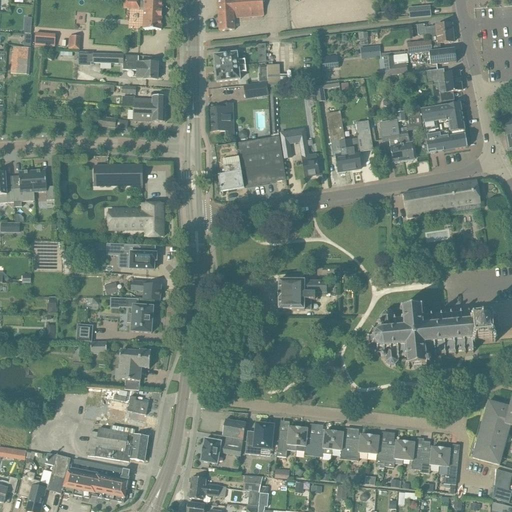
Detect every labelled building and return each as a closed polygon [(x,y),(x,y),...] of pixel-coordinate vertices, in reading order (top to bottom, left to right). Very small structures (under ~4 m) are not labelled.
[(123,0),(123,8),(137,8),(146,8),(145,30),(161,30),(162,0),(161,0),(123,0)] [(234,18),(264,16),(262,0),(217,0),(218,14),(219,31),(229,31),(235,30),(234,18)] [(411,19),(431,17),(430,7),(410,8),(411,19)] [(377,13),(378,22),(389,21),(388,13),(377,13)] [(418,25),(418,35),(419,36),(425,35),(425,36),(437,34),(438,44),(454,43),(452,25),(436,26),(436,27),(424,28),(424,25),(418,25)] [(38,32),(37,45),(57,47),(58,34),(38,32)] [(368,45),(367,33),(358,34),(359,40),(360,40),(360,46),(368,45)] [(81,37),(69,36),(68,49),(80,50),(81,37)] [(409,51),(389,53),(390,57),(394,56),(433,52),(432,42),(431,42),(408,44),(409,51)] [(175,55),(175,44),(166,44),(167,56),(175,55)] [(266,45),(258,45),(258,54),(266,54),(266,45)] [(32,48),(13,47),(11,74),(29,76),(32,48)] [(380,47),(360,48),(361,59),(380,57),(381,57),(381,54),(380,47)] [(455,50),(429,53),(431,66),(456,63),(455,50)] [(215,69),(246,66),(245,60),(238,60),(237,53),(214,56),(215,65),(214,65),(215,69)] [(93,63),(123,64),(123,70),(137,71),(137,79),(144,79),(144,80),(158,80),(158,79),(159,79),(159,72),(158,72),(158,64),(144,64),(138,64),(138,56),(93,55),(93,63)] [(339,68),(337,56),(321,58),(322,72),(331,71),(331,69),(339,68)] [(390,57),(384,58),(385,76),(407,73),(407,64),(394,65),(394,56),(390,57)] [(246,66),(215,69),(215,74),(216,74),(217,83),(240,80),(239,73),(246,72),(246,66)] [(260,75),(259,75),(259,82),(268,82),(267,66),(259,66),(260,75)] [(460,71),(443,74),(443,70),(426,72),(415,73),(411,73),(411,78),(415,78),(416,83),(426,81),(427,84),(438,82),(441,102),(454,101),(453,92),(462,91),(460,71)] [(324,90),(340,88),(339,81),(315,84),(318,102),(325,102),(324,90)] [(265,83),(253,85),(255,98),(268,96),(268,93),(267,83),(265,83)] [(123,97),(122,106),(135,107),(145,108),(165,108),(165,98),(152,97),(152,101),(135,99),(133,98),(123,97)] [(234,136),(233,104),(224,105),(225,109),(209,109),(210,132),(225,132),(226,136),(234,136)] [(437,154),(437,153),(443,152),(444,152),(467,148),(465,135),(464,131),(465,131),(460,104),(421,111),(428,155),(436,154),(437,154)] [(135,107),(134,121),(152,122),(152,123),(165,123),(165,108),(145,108),(135,107)] [(510,107),(502,107),(503,125),(504,125),(505,142),(511,142),(511,108),(511,109),(510,107)] [(413,117),(408,117),(409,128),(422,127),(420,116),(419,109),(412,110),(413,117)] [(341,112),(327,114),(332,148),(334,158),(336,158),(338,172),(339,172),(340,174),(346,173),(346,171),(350,170),(345,141),(345,140),(341,112)] [(404,112),(397,113),(398,123),(406,122),(404,112)] [(117,119),(99,117),(98,127),(127,130),(128,121),(117,120),(117,119)] [(389,125),(380,126),(383,142),(389,141),(393,163),(395,163),(395,164),(399,163),(399,162),(403,162),(401,148),(399,133),(397,120),(389,121),(389,125)] [(373,143),(370,129),(368,121),(356,123),(358,138),(360,153),(373,151),(372,143),(373,143)] [(305,132),(305,130),(281,133),(284,158),(284,159),(292,158),(289,144),(300,143),(301,152),(302,159),(302,158),(305,177),(319,175),(316,155),(308,156),(308,151),(307,151),(306,142),(305,134),(306,134),(306,132),(305,132)] [(407,132),(399,133),(401,148),(403,162),(408,161),(408,162),(413,161),(413,160),(414,160),(412,144),(410,144),(408,137),(407,132)] [(286,181),(279,137),(214,148),(222,195),(223,195),(223,192),(286,181)] [(358,138),(345,140),(345,141),(350,170),(354,170),(355,171),(359,170),(359,169),(361,169),(359,159),(358,153),(360,153),(358,138)] [(143,186),(142,166),(94,167),(94,187),(143,186)] [(34,193),(46,192),(47,201),(55,200),(54,187),(47,187),(46,171),(32,172),(34,193)] [(20,189),(13,190),(14,203),(15,208),(22,207),(22,203),(34,202),(34,193),(32,172),(19,173),(20,189)] [(0,173),(0,203),(14,203),(13,190),(7,190),(6,173),(0,173)] [(480,204),(477,181),(443,186),(404,194),(409,218),(449,212),(449,209),(480,204)] [(163,238),(163,204),(143,205),(143,211),(108,211),(109,231),(146,230),(146,238),(163,238)] [(19,233),(19,225),(1,225),(1,232),(19,233)] [(424,231),(425,241),(450,240),(449,230),(424,231)] [(106,250),(106,256),(119,256),(118,269),(120,269),(130,269),(130,270),(154,271),(154,261),(156,261),(157,254),(141,254),(141,246),(107,244),(106,250)] [(63,252),(63,258),(75,259),(75,260),(83,261),(84,253),(75,252),(63,252)] [(393,268),(392,268),(391,284),(404,284),(405,268),(393,268)] [(23,275),(22,283),(30,283),(31,275),(23,275)] [(305,281),(279,281),(279,294),(278,294),(278,300),(279,300),(278,311),(288,311),(311,311),(311,301),(315,301),(315,300),(317,300),(317,294),(327,294),(327,292),(327,282),(305,282),(305,281)] [(144,291),(144,299),(160,301),(161,287),(145,285),(146,283),(132,282),(131,290),(144,291)] [(112,284),(104,286),(106,295),(114,293),(112,284)] [(138,300),(120,298),(119,305),(133,306),(133,315),(128,314),(127,323),(132,323),(131,332),(132,332),(150,334),(151,334),(152,333),(151,333),(153,309),(153,308),(152,308),(138,307),(138,300)] [(424,308),(424,309),(422,309),(423,317),(431,316),(430,314),(431,314),(433,313),(433,316),(440,315),(440,313),(441,313),(442,313),(441,302),(440,303),(432,303),(432,302),(431,302),(432,307),(424,308)] [(48,314),(56,314),(57,304),(49,304),(48,314)] [(422,307),(421,304),(420,305),(420,307),(416,307),(416,305),(408,305),(408,308),(404,308),(404,306),(402,306),(402,309),(400,309),(400,311),(403,311),(403,319),(396,319),(395,315),(390,311),(383,312),(380,316),(381,322),(378,322),(378,326),(374,328),(373,327),(371,329),(373,330),(369,336),(368,336),(367,337),(369,339),(369,345),(368,346),(369,347),(371,346),(375,352),(374,353),(376,354),(377,353),(381,354),(381,359),(385,359),(385,364),(389,368),(395,368),(400,363),(399,358),(407,358),(407,365),(405,366),(405,367),(408,367),(408,370),(410,370),(409,367),(413,367),(414,370),(422,369),(422,366),(425,366),(426,368),(427,368),(427,366),(427,365),(428,364),(428,363),(428,362),(428,361),(428,360),(427,360),(426,355),(434,355),(435,357),(437,357),(437,354),(444,354),(444,356),(446,356),(446,353),(454,353),(454,355),(456,355),(456,352),(462,352),(462,354),(465,354),(464,352),(472,351),(472,353),(474,353),(473,351),(476,350),(476,349),(474,349),(473,343),(475,345),(478,341),(489,340),(489,341),(490,342),(493,342),(493,341),(495,343),(498,340),(494,337),(493,322),(496,318),(493,316),(490,320),(476,321),(474,320),(476,319),(477,318),(476,318),(476,316),(476,315),(476,314),(475,315),(474,313),(472,312),(470,312),(470,310),(468,310),(468,312),(461,313),(460,311),(458,311),(458,313),(452,314),(452,312),(450,312),(450,314),(442,315),(442,312),(442,313),(441,313),(440,313),(440,315),(433,316),(433,313),(431,314),(430,314),(431,316),(423,317),(422,309),(424,309),(424,308),(424,307),(422,307)] [(78,326),(77,341),(91,342),(92,327),(78,326)] [(46,331),(46,341),(55,341),(55,331),(46,331)] [(106,343),(91,343),(91,354),(106,354),(106,343)] [(119,370),(118,380),(120,380),(124,381),(123,391),(131,391),(138,392),(139,382),(140,382),(141,374),(140,374),(141,368),(150,369),(151,352),(139,351),(139,353),(121,351),(120,366),(119,370)] [(131,391),(123,391),(103,389),(99,407),(86,404),(83,419),(107,424),(108,421),(143,428),(144,429),(145,423),(145,424),(148,408),(150,399),(148,398),(147,399),(130,396),(131,391)] [(511,399),(510,407),(488,402),(486,409),(485,409),(482,422),(478,438),(478,437),(474,450),(475,451),(472,459),(499,466),(510,426),(511,426),(511,399)] [(149,419),(148,426),(156,427),(160,428),(163,429),(166,410),(164,409),(160,408),(155,407),(152,420),(149,419)] [(223,436),(243,439),(246,424),(225,420),(223,436)] [(261,449),(271,450),(274,426),(265,425),(265,423),(258,423),(258,424),(256,424),(255,437),(247,436),(245,455),(260,456),(261,449)] [(135,431),(111,427),(111,431),(99,430),(98,433),(91,432),(88,457),(97,458),(97,457),(130,463),(131,460),(144,462),(148,438),(134,435),(135,431)] [(287,451),(296,452),(298,428),(297,428),(297,429),(289,428),(289,432),(280,431),(277,457),(286,458),(287,451)] [(305,457),(313,457),(316,435),(307,434),(308,430),(299,429),(300,428),(298,428),(296,452),(305,453),(305,457)] [(316,435),(313,457),(323,458),(323,455),(332,456),(332,451),(334,432),(333,432),(325,432),(324,436),(316,435)] [(340,460),(349,461),(352,439),(343,438),(343,434),(335,433),(335,432),(334,432),(332,451),(341,452),(340,460)] [(352,439),(349,461),(359,462),(359,454),(368,455),(370,436),(369,436),(361,435),(360,440),(352,439)] [(202,462),(217,465),(217,464),(219,452),(241,456),(244,440),(222,436),(221,443),(206,440),(205,440),(201,462),(202,462)] [(370,436),(368,455),(376,456),(376,464),(377,464),(377,469),(384,469),(384,468),(384,465),(385,465),(387,443),(379,442),(379,437),(371,437),(371,436),(370,436)] [(388,443),(387,443),(385,465),(384,465),(384,468),(394,469),(395,460),(404,461),(405,442),(404,442),(404,443),(396,442),(396,447),(387,446),(388,443)] [(405,442),(404,461),(412,462),(411,471),(420,472),(423,449),(414,448),(415,444),(407,443),(407,442),(405,442)] [(0,447),(0,454),(16,457),(17,450),(0,447)] [(430,467),(439,467),(441,448),(440,448),(440,449),(432,448),(431,453),(423,452),(423,449),(420,472),(419,474),(429,475),(430,467)] [(439,467),(438,475),(444,475),(443,485),(451,485),(454,486),(456,486),(456,485),(459,456),(450,455),(450,450),(442,449),(441,448),(439,467)] [(30,499),(29,499),(26,511),(27,511),(40,511),(44,499),(43,499),(46,490),(61,494),(71,459),(57,456),(56,456),(48,455),(45,464),(54,466),(52,473),(44,471),(41,482),(37,498),(31,497),(30,499)] [(122,474),(122,478),(69,468),(62,492),(64,492),(64,494),(70,495),(70,493),(77,495),(77,496),(90,499),(91,495),(97,496),(97,498),(110,501),(110,499),(117,500),(117,502),(124,503),(125,499),(127,499),(128,491),(126,491),(130,471),(123,470),(122,474)] [(304,473),(298,468),(294,474),(300,478),(304,473)] [(290,471),(276,470),(275,479),(289,480),(290,471)] [(511,474),(496,470),(495,478),(510,482),(511,475),(511,474)] [(18,496),(29,499),(30,499),(31,497),(37,498),(41,482),(34,480),(35,479),(34,479),(35,474),(28,473),(27,477),(24,476),(18,496)] [(348,476),(335,475),(335,482),(347,483),(348,476)] [(245,476),(243,492),(259,494),(263,477),(245,476)] [(18,480),(10,477),(9,483),(0,480),(0,502),(4,504),(7,492),(15,494),(18,480)] [(190,479),(190,483),(191,484),(190,488),(219,492),(220,487),(205,485),(206,480),(202,479),(192,478),(190,479)] [(391,480),(391,488),(400,488),(401,481),(391,480)] [(296,483),(295,490),(303,491),(304,484),(296,483)] [(424,484),(423,491),(433,492),(433,485),(424,484)] [(347,487),(338,486),(337,496),(347,497),(347,487)] [(188,493),(188,497),(189,498),(189,499),(199,500),(203,501),(204,495),(224,498),(226,488),(220,487),(219,492),(190,488),(190,492),(188,493)] [(495,488),(493,499),(501,501),(504,490),(495,488)] [(248,507),(256,508),(259,495),(259,494),(249,492),(248,507)] [(417,494),(399,493),(398,506),(405,506),(405,500),(417,500),(417,494)] [(269,495),(260,494),(257,511),(263,511),(264,511),(265,507),(267,508),(269,495)] [(366,495),(363,494),(360,496),(360,500),(362,502),(365,503),(368,501),(368,497),(366,495)] [(455,500),(454,508),(462,509),(462,501),(455,500)] [(203,511),(205,505),(188,503),(187,511),(219,511),(210,511),(209,511),(203,511)]
